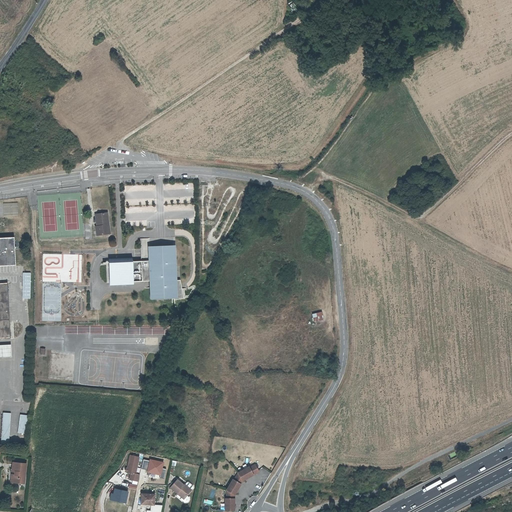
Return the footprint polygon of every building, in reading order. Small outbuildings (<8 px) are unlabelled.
[(18,202),(0,202),(0,216),(19,216),(18,202)] [(96,226),(95,226),(96,236),(111,235),(108,213),(95,214),(96,226)] [(0,337),(11,337),(8,282),(0,282),(0,266),(16,266),(14,237),(0,237),(0,337)] [(149,261),(142,263),(143,284),(151,282),(151,301),(175,301),(184,299),(182,286),(181,281),(177,282),(176,247),(163,248),(148,248),(149,261)] [(143,284),(142,263),(133,262),(133,258),(109,259),(109,260),(110,286),(134,285),(143,284)] [(31,273),(23,273),(22,298),(30,298),(31,273)] [(313,322),(323,320),(321,312),(311,314),(313,322)] [(11,344),(0,344),(0,356),(12,356),(11,344)] [(2,446),(9,446),(12,413),(4,413),(2,446)] [(25,434),(28,416),(20,415),(18,433),(25,434)] [(132,481),(140,483),(142,476),(138,475),(141,459),(132,457),(129,474),(133,475),(132,481)] [(12,475),(11,483),(24,484),(26,464),(13,463),(12,472),(15,472),(15,475),(12,475)] [(226,498),(226,510),(235,510),(235,498),(235,494),(241,484),(243,480),(254,474),(260,471),(256,464),(250,467),(250,466),(239,472),(234,480),(234,479),(227,490),(227,498),(226,498)] [(176,478),(171,485),(178,491),(177,493),(187,500),(188,499),(190,498),(191,496),(191,494),(188,492),(194,484),(194,482),(190,479),(188,479),(185,483),(177,477),(176,478)] [(117,491),(115,502),(128,504),(130,494),(117,491)] [(144,492),(143,504),(157,505),(158,493),(144,492)]
